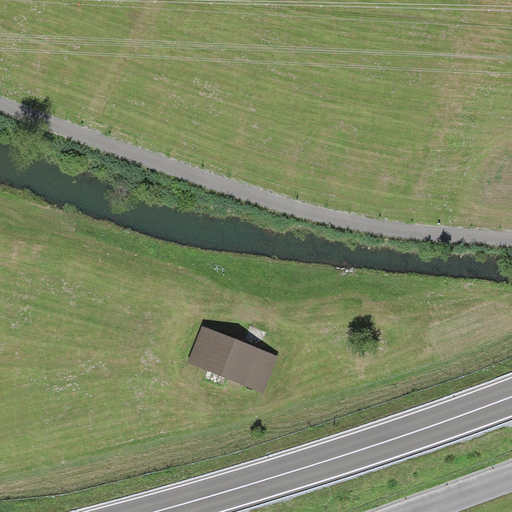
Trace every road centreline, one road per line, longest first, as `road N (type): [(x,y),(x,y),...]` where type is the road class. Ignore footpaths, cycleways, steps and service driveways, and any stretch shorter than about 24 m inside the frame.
road 1 (unclassified): [(511,234),(363,222),(293,207),(0,100)]
road 2 (trunk): [(511,398),(169,511)]
